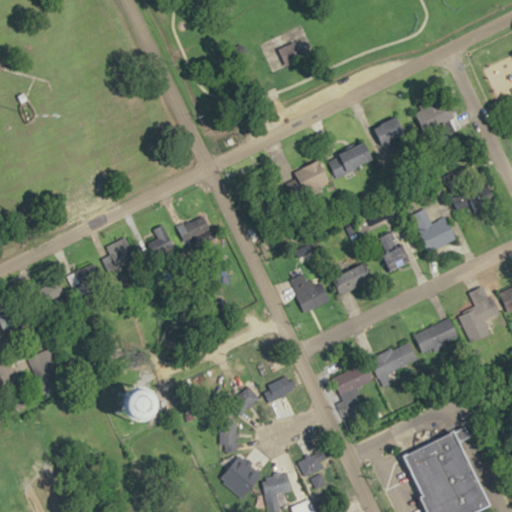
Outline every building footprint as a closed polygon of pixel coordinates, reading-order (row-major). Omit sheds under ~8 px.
[(278,48),(294,42),(301,60),(286,67),(278,48)] [(434,115),(438,132),(459,128),(456,111),(434,115)] [(409,135),(399,114),(372,128),(382,148),(409,135)] [(375,159),(366,141),(327,160),(336,178),(375,159)] [(321,178),(319,163),(300,165),(302,181),(321,178)] [(471,205),(474,211),(495,202),(485,179),(451,194),(458,211),(471,205)] [(428,251),(456,238),(444,213),(431,220),(425,208),(411,215),(428,251)] [(179,227),(193,253),(215,241),(201,215),(179,227)] [(259,228),(265,242),(274,238),(269,224),(259,228)] [(376,240),(392,270),(410,261),(394,230),(376,240)] [(106,247),(118,269),(137,258),(125,237),(106,247)] [(73,292),(103,279),(95,262),(66,275),(73,292)] [(333,279),(341,295),(372,280),(364,263),(333,279)] [(306,277),(304,272),(289,279),(304,311),(327,300),(314,273),(306,277)] [(65,298),(59,279),(43,284),(49,303),(65,298)] [(511,289),(501,294),(507,311),(511,309),(511,289)] [(30,326),(23,305),(0,313),(0,322),(4,335),(30,326)] [(381,383),(416,369),(407,345),(371,359),(381,383)] [(59,378),(46,350),(27,359),(40,387),(59,378)] [(339,394),(372,380),(366,363),(332,377),(339,394)] [(272,402),(296,387),(288,373),(263,387),(272,402)] [(259,398),(247,384),(231,398),(242,411),(259,398)] [(428,511),(400,453),(468,420),(478,441),(468,446),(497,506),(484,511),(428,511)] [(222,449),(239,446),(234,422),(217,426),(222,449)] [(297,463),(307,476),(327,461),(317,448),(297,463)] [(293,511),(312,511),(312,502),(293,502),(293,511)]
